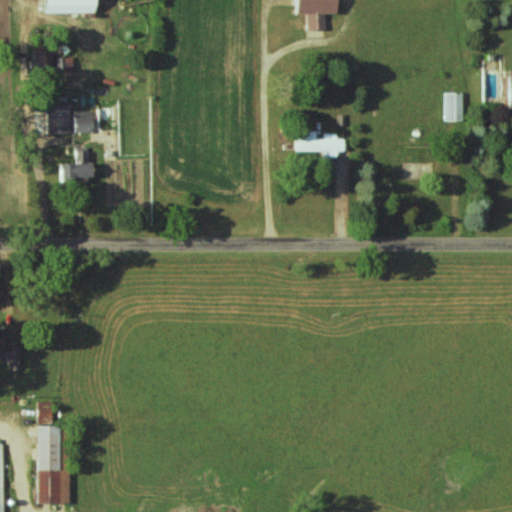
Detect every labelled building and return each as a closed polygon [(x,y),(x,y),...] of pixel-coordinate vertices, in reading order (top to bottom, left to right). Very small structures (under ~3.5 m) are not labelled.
[(42,0),(42,13),(92,12),(92,0),(42,0)] [(306,30),(325,30),(325,13),(334,13),(334,0),(295,0),(295,14),(306,14),(306,30)] [(73,56),(56,57),(56,71),(73,70),(73,56)] [(462,120),(463,93),(446,92),(445,120),(462,120)] [(46,133),(69,132),(68,103),(45,104),(46,133)] [(91,111),(74,111),(74,133),(92,132),(91,111)] [(322,150),(322,157),(336,157),(336,151),(343,150),(343,138),(336,139),(336,135),(315,135),(315,130),(303,131),(303,139),(294,139),(294,151),(322,150)] [(59,163),(59,179),(90,178),(89,161),(85,162),(85,150),(74,151),(75,163),(59,163)] [(20,347),(4,346),(4,329),(0,329),(0,356),(8,357),(8,365),(13,365),(13,370),(19,371),(20,347)] [(52,423),(51,401),(36,402),(37,424),(52,423)] [(68,503),(68,426),(35,427),(36,503),(68,503)]
